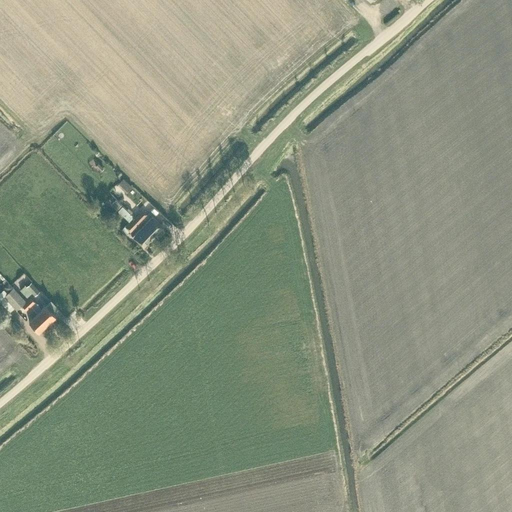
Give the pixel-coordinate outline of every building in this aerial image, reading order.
[(110,204),(116,210),(121,205),(115,199),(112,202),(110,204)] [(133,217),(122,206),(117,211),(129,221),(133,217)] [(146,214),(142,210),(134,218),(138,222),(146,214)] [(142,226),(153,236),(163,226),(151,216),(142,226)] [(138,222),(134,218),(126,227),(130,231),(138,222)] [(132,236),(143,247),(153,236),(142,226),(132,236)] [(32,292),(34,295),(39,291),(31,282),(26,286),(24,285),(19,290),(22,294),(26,298),(32,292)] [(12,287),(7,283),(3,287),(7,291),(12,287)] [(26,310),(30,306),(26,301),(13,287),(6,293),(2,289),(0,291),(0,302),(9,312),(14,307),(16,310),(22,305),(26,310)] [(26,301),(30,306),(46,323),(55,315),(45,305),(41,309),(34,302),(30,297),(26,301)] [(46,323),(37,313),(30,306),(26,310),(33,317),(28,321),(38,331),(46,323)]
